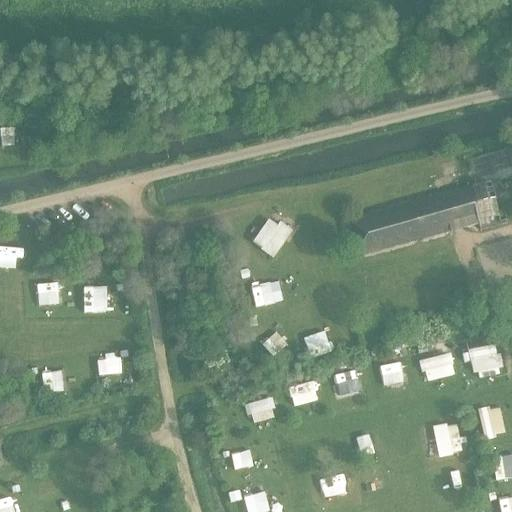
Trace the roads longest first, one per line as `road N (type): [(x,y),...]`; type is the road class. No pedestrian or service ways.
road 1 (track): [(191,511),(166,433),(138,245),(145,228),(119,189)]
road 2 (track): [(145,228),(174,231),(270,205)]
